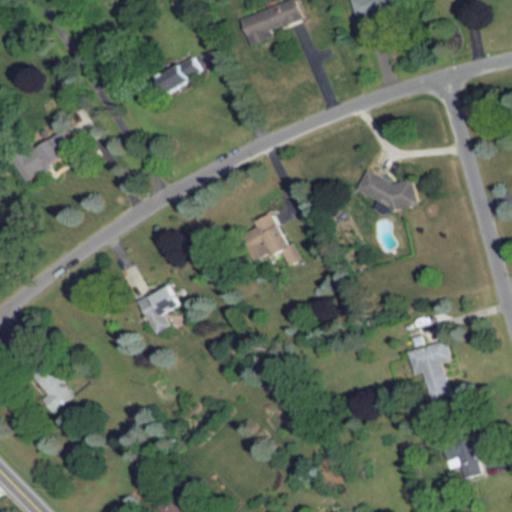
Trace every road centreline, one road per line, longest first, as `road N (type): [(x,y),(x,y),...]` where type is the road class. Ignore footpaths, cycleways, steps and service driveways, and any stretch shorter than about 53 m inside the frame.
road 1 (residential): [(511,56),(445,73),(245,151),(130,217),(0,319)]
road 2 (residential): [(511,293),(445,73)]
